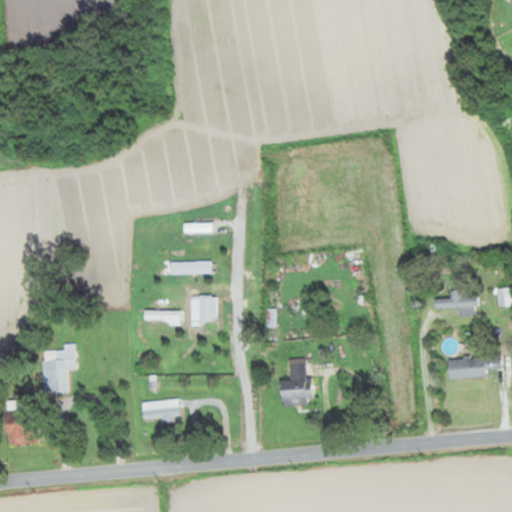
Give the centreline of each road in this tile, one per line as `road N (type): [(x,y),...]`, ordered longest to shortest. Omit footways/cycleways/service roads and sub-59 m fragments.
road 1 (tertiary): [(0,481),(511,434)]
road 2 (residential): [(473,264),(511,376),(509,435)]
road 3 (residential): [(425,317),(437,442)]
